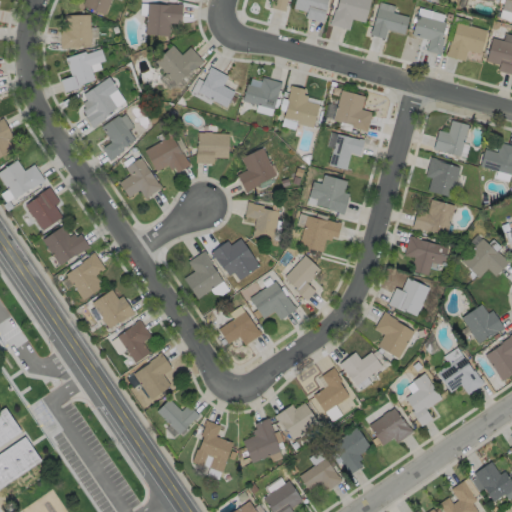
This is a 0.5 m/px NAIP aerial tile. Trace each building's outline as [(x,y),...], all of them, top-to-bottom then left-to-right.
[(108,0),(103,14),(81,4),(82,0),(108,0)] [(284,7),(283,11),(269,7),(270,0),(284,0),(283,7),(284,7)] [(293,0),(324,0),(323,6),(325,6),(321,22),(304,17),(305,11),(291,8),(293,0)] [(368,0),(363,22),(350,18),(347,29),(328,24),(329,19),(330,19),(333,8),(334,9),(336,0),(368,0)] [(511,0),(511,11),(499,8),(501,0),(511,0)] [(406,16),(401,33),(384,28),(382,38),(367,34),(368,29),(369,29),(377,1),(393,5),(391,11),(406,16)] [(145,2),(165,4),(165,2),(175,3),(175,2),(180,3),(179,22),(168,21),(166,35),(143,33),(145,2)] [(64,47),(59,47),(59,27),(64,27),(64,14),(88,13),(89,44),(76,45),(76,46),(64,46),(64,47)] [(439,49),(438,54),(423,50),(426,39),(409,34),(415,14),(443,21),(439,37),(441,38),(438,48),(439,49)] [(484,29),(477,52),(464,49),(462,59),(443,54),(444,51),(445,51),(448,40),(449,40),(454,21),(484,29)] [(511,74),(495,69),(497,63),(483,60),(489,36),(511,42),(511,74)] [(170,44),(179,53),(187,46),(201,60),(197,64),(196,63),(174,84),(152,60),(170,44)] [(99,48),(103,59),(88,64),(93,78),(78,84),(78,86),(63,91),(59,79),(70,75),(64,57),(83,50),(84,53),(99,48)] [(232,90),(224,106),(195,91),(206,71),(205,70),(208,65),(225,75),(220,84),(232,90)] [(94,125),(91,127),(82,115),(84,114),(80,109),(83,107),(80,102),(85,99),(81,93),(107,76),(116,88),(107,94),(115,106),(102,115),(103,117),(94,124),(94,125)] [(279,81),(278,87),(277,87),(271,108),(240,100),(245,82),(257,86),(260,76),(279,81)] [(316,103),(310,126),(281,118),(286,100),(284,99),(287,89),(286,89),(288,84),(303,88),(301,93),(306,94),(304,100),(316,103)] [(370,111),(365,130),(359,129),(360,128),(349,125),(350,124),(331,119),(338,89),(362,95),(359,108),(370,111)] [(113,157),(108,160),(100,147),(109,141),(99,126),(117,114),(134,139),(120,148),(121,149),(112,156),(113,157)] [(10,150),(0,155),(0,117),(1,117),(10,136),(4,138),(10,150)] [(466,124),(458,155),(436,149),(435,150),(431,149),(436,130),(446,132),(449,120),(466,124)] [(227,133),(226,157),(212,156),(211,163),(194,162),(195,144),(196,144),(196,131),(227,133)] [(335,133),(357,139),(358,138),(362,139),(358,154),(348,151),(344,168),(327,164),(335,133)] [(169,135),(178,151),(180,150),(186,161),(186,160),(189,164),(175,172),(172,166),(168,168),(166,164),(154,171),(142,149),(169,135)] [(511,145),(511,160),(509,173),(478,165),(483,148),(495,151),(498,141),(511,145)] [(248,189),(244,192),(235,174),(245,169),(239,157),(261,147),(274,175),(257,183),(257,184),(248,189)] [(138,156),(156,182),(159,186),(143,197),(137,189),(127,196),(117,182),(128,174),(123,167),(138,156)] [(457,167),(449,197),(425,190),(429,177),(423,176),(428,156),(434,158),(441,160),(440,162),(457,167)] [(0,168),(15,159),(22,169),(32,163),(43,180),(38,183),(38,182),(29,189),(28,188),(12,198),(0,179),(0,168)] [(345,180),(342,191),(347,193),(342,214),(337,212),(325,208),(326,207),(314,204),(315,199),(307,196),(311,181),(319,183),(322,174),(345,180)] [(60,216),(40,229),(23,204),(34,197),(33,196),(47,186),(57,201),(52,204),(60,216)] [(452,205),(444,236),(414,228),(414,229),(410,228),(415,209),(425,211),(428,199),(452,205)] [(277,211),(271,240),(251,236),(254,218),(243,215),(245,200),(251,202),(251,203),(261,205),(261,207),(277,211)] [(305,215),(324,220),(324,219),(335,222),(335,221),(340,222),(335,238),(330,236),(329,240),(324,238),(320,251),(297,245),(305,215)] [(60,225),(68,236),(71,233),(74,236),(78,233),(88,246),(84,249),(83,248),(74,255),(73,254),(57,265),(40,240),(60,225)] [(445,247),(441,265),(429,261),(425,275),(408,270),(412,257),(402,255),(407,235),(412,236),(412,238),(445,247)] [(238,238),(257,265),(237,280),(232,272),(227,275),(219,265),(218,265),(212,256),(211,256),(208,252),(225,240),(229,245),(238,238)] [(480,238),(494,251),(495,250),(503,258),(504,257),(507,260),(493,275),(485,267),(476,277),(459,260),(480,238)] [(221,281),(195,298),(181,278),(192,270),(186,261),(203,250),(206,254),(205,255),(211,264),(210,264),(221,281)] [(101,285),(81,299),(63,274),(79,263),(79,262),(88,256),(87,255),(92,252),(103,268),(94,274),(101,285)] [(313,291),(304,301),(292,289),(294,287),(282,276),(303,255),(318,269),(305,283),(313,291)] [(427,288),(413,316),(402,310),(401,311),(385,304),(393,288),(398,290),(404,277),(427,288)] [(273,280),(284,297),(285,296),(291,305),(292,305),(295,308),(278,320),(272,311),(261,318),(247,298),(273,280)] [(110,289),(116,298),(121,295),(133,313),(129,316),(128,316),(118,322),(107,329),(90,303),(110,289)] [(479,303),(486,312),(490,309),(502,327),(498,330),(498,329),(489,335),(488,334),(476,342),(473,337),(472,337),(459,317),(479,303)] [(242,311),(255,329),(256,329),(259,333),(243,345),(237,336),(226,343),(216,329),(242,311)] [(411,331),(395,358),(375,345),(381,334),(371,328),(382,311),(387,314),(386,315),(395,320),(394,321),(411,331)] [(148,352),(133,363),(115,336),(134,323),(133,322),(138,319),(149,336),(140,342),(148,352)] [(511,371),(500,380),(483,354),(499,343),(498,342),(507,336),(507,335),(510,332),(511,334),(511,371)] [(352,351),(358,359),(368,351),(379,366),(354,385),(340,367),(339,368),(336,364),(352,351)] [(169,386),(149,399),(132,374),(148,363),(147,361),(156,355),(155,354),(159,352),(170,368),(161,374),(169,386)] [(460,354),(470,370),(472,369),(478,378),(479,377),(482,382),(454,401),(434,371),(460,354)] [(346,396),(322,412),(310,395),(325,385),(318,375),(331,367),(335,373),(334,374),(339,381),(337,382),(346,396)] [(430,418),(419,425),(410,411),(412,410),(403,397),(416,388),(410,380),(422,372),(439,397),(424,408),(430,418)] [(168,399),(179,411),(186,404),(197,415),(194,419),(193,418),(177,434),(155,411),(168,399)] [(301,402),(315,422),(289,439),(282,429),(281,429),(275,420),(274,420),(271,416),(289,404),(292,408),(301,402)] [(392,406),(400,418),(401,418),(407,426),(408,426),(411,430),(395,442),(391,437),(380,444),(367,424),(381,414),(380,413),(386,409),(387,410),(392,406)] [(0,414),(8,409),(25,432),(0,449),(0,414)] [(278,451),(250,462),(241,440),(253,435),(251,430),(255,428),(252,423),(267,417),(269,422),(268,422),(272,432),(271,433),(278,451)] [(231,442),(219,471),(207,467),(211,457),(205,455),(201,466),(190,462),(195,448),(196,449),(201,436),(199,435),(203,425),(202,424),(204,419),(218,425),(214,436),(231,442)] [(360,464),(349,472),(329,443),(355,426),(368,446),(357,453),(360,457),(357,460),(360,464)] [(0,456),(0,491),(42,460),(26,438),(0,456)] [(323,456),(336,475),(336,474),(340,479),(323,491),(317,482),(307,490),(297,475),(323,456)] [(489,460),(498,473),(503,470),(511,483),(511,487),(504,494),(503,493),(491,501),(472,473),(489,460)] [(291,511),(270,511),(268,509),(269,508),(261,496),(286,479),(300,499),(288,507),(291,511)] [(470,502),(477,511),(475,511),(443,511),(437,502),(446,496),(451,502),(456,499),(449,488),(461,479),(475,499),(470,502)] [(227,511),(246,499),(254,511),(227,511)]
